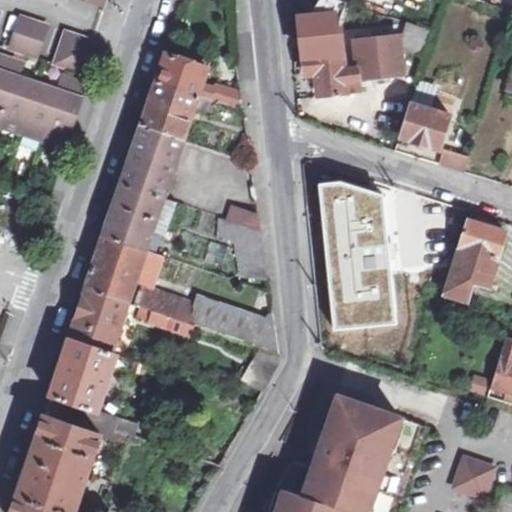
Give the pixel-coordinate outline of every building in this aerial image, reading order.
[(47,27),(22,19),(10,51),(36,59),(47,27)] [(353,56),(356,81),(399,76),(397,51),(422,59),(431,32),(403,23),(398,36),(352,41),(353,56)] [(93,41),(68,32),(57,64),(82,73),(93,41)] [(0,60),(0,121),(66,145),(88,83),(66,75),(61,88),(20,74),(24,61),(3,53),(0,60)] [(313,75),(315,97),(344,94),(342,83),(356,81),(353,56),(300,62),(302,76),(313,75)] [(207,70),(165,57),(156,81),(199,95),(240,108),(238,90),(216,83),(215,86),(203,82),(207,70)] [(199,95),(156,81),(140,128),(184,141),(199,95)] [(410,106),(425,111),(433,89),(417,84),(410,106)] [(446,118),(425,111),(410,106),(399,137),(435,149),(446,118)] [(184,141),(140,128),(120,187),(164,201),(184,141)] [(442,154),(437,166),(460,174),(466,158),(445,151),(444,155),(442,154)] [(103,237),(146,252),(161,209),(164,201),(120,187),(103,237)] [(164,201),(161,209),(174,213),(177,205),(164,201)] [(251,270),(262,269),(257,230),(226,220),(224,226),(236,230),(235,246),(249,247),(251,270)] [(465,222),(451,272),(471,278),(489,283),(503,233),(465,222)] [(87,288),(129,302),(138,275),(142,276),(144,271),(140,269),(146,252),(103,237),(87,288)] [(133,304),(138,306),(145,286),(151,288),(161,257),(146,252),(140,269),(144,271),(142,276),(138,275),(129,302),(133,304)] [(465,297),(471,278),(451,272),(446,291),(465,297)] [(176,319),(183,299),(151,288),(145,286),(138,306),(143,307),(173,318),(174,319),(176,319)] [(129,302),(87,288),(69,340),(117,357),(133,304),(129,302)] [(190,324),(197,304),(183,299),(176,319),(190,324)] [(196,326),(244,342),(253,318),(199,299),(197,304),(190,324),(196,326)] [(169,328),(173,318),(143,307),(140,318),(169,328)] [(196,326),(190,324),(176,319),(174,319),(173,318),(169,328),(192,336),(196,326)] [(270,324),(253,318),(244,342),(260,348),(274,353),(270,324)] [(117,357),(69,340),(50,398),(83,410),(78,427),(100,434),(110,438),(113,430),(117,420),(98,413),(117,357)] [(511,341),(506,340),(493,383),(489,396),(511,403),(511,398),(511,341)] [(274,353),(260,348),(247,370),(244,369),(238,379),(241,381),(240,382),(262,390),(276,363),(274,353)] [(484,395),(487,377),(471,374),(467,392),(484,395)] [(395,511),(424,428),(337,399),(328,426),(330,427),(325,441),(319,438),(313,456),(319,458),(315,470),(294,463),(265,511),(395,511)] [(75,511),(78,503),(99,438),(100,434),(78,427),(44,416),(10,511),(75,511)] [(328,426),(324,425),(319,438),(325,441),(330,427),(328,426)] [(126,434),(113,430),(110,438),(100,434),(99,438),(122,446),(126,434)] [(493,469),(463,459),(453,488),(483,498),(488,482),(490,477),(493,469)]
